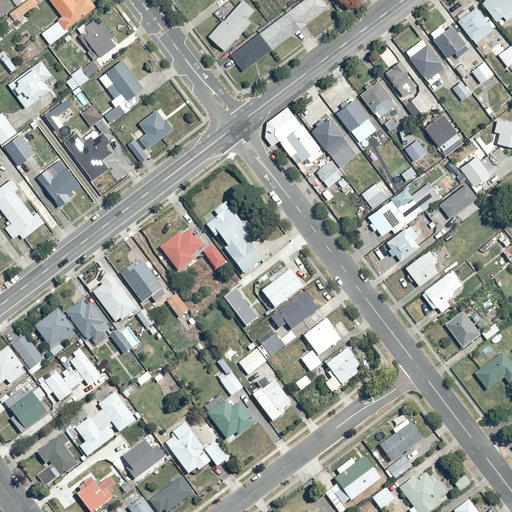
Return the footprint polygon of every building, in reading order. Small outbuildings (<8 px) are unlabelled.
[(0,0),(0,17),(13,8),(7,0),(0,0)] [(38,3),(35,0),(28,0),(10,14),(16,21),(38,3)] [(50,45),(66,33),(65,31),(96,7),(90,0),(78,0),(77,1),(75,0),(49,0),(62,17),(57,21),(41,33),(50,45)] [(259,3),(256,0),(231,0),(209,25),(225,40),(259,3)] [(322,0),(287,0),(232,44),(246,61),(322,0)] [(511,5),(508,0),(484,0),(482,2),(496,22),(504,16),(507,21),(511,17),(511,5)] [(494,31),(473,3),(455,17),(476,44),(494,31)] [(109,32),(98,17),(86,27),(84,24),(78,29),(101,59),(117,47),(107,33),(109,32)] [(467,45),(452,25),(444,31),(440,25),(429,33),(448,59),(467,45)] [(445,67),(423,38),(405,51),(430,85),(440,77),(437,73),(445,67)] [(495,51),(489,41),(482,46),(488,55),(495,51)] [(419,87),(409,74),(411,73),(406,67),(390,47),(379,55),(389,69),(385,72),(405,97),(419,87)] [(511,63),(511,51),(508,47),(498,54),(507,67),(511,63)] [(53,76),(41,60),(8,84),(26,109),(50,91),(44,82),(53,76)] [(128,102),(145,90),(123,60),(106,73),(114,83),(107,88),(115,99),(122,94),(128,102)] [(494,74),(483,61),(471,70),(481,84),(494,74)] [(73,91),(90,79),(88,76),(97,69),(93,63),(66,82),(73,91)] [(469,72),(461,63),(455,68),(462,77),(469,72)] [(397,105),(378,80),(360,93),(378,118),(397,105)] [(462,81),(452,88),(462,101),(472,93),(462,81)] [(429,110),(418,96),(405,106),(416,120),(429,110)] [(335,112),(351,132),(352,131),(361,144),(378,131),(368,118),(369,117),(354,98),(335,112)] [(102,130),(109,125),(91,100),(80,109),(93,126),(96,123),(102,130)] [(63,108),(58,101),(41,114),(52,130),(63,122),(56,114),(63,108)] [(124,101),(113,109),(119,118),(130,110),(124,101)] [(287,106),(267,122),(265,138),(272,147),(279,141),(298,165),(308,158),(312,163),(324,153),(287,106)] [(174,129),(157,110),(140,124),(148,133),(140,139),(149,150),(174,129)] [(17,133),(2,112),(0,113),(0,142),(1,144),(17,133)] [(463,142),(442,114),(424,128),(445,156),(463,142)] [(398,124),(392,116),(383,123),(390,131),(398,124)] [(364,150),(354,135),(347,140),(330,117),(324,121),(323,119),(316,124),(317,126),(311,131),(339,168),(364,150)] [(101,134),(99,135),(95,129),(82,139),(77,132),(64,142),(94,182),(110,169),(99,155),(112,145),(103,133),(103,132),(101,134)] [(389,139),(382,129),(375,134),(382,143),(389,139)] [(36,154),(21,134),(4,146),(18,167),(36,154)] [(149,157),(134,139),(127,144),(142,163),(149,157)] [(427,152),(417,139),(411,144),(421,157),(427,152)] [(316,172),(328,188),(337,181),(346,192),(352,187),(332,160),(316,172)] [(81,184),(68,168),(54,178),(48,170),(37,178),(61,208),(72,199),(68,195),(81,184)] [(0,208),(7,217),(11,223),(5,228),(13,239),(20,234),(24,239),(48,221),(31,199),(24,204),(15,191),(19,188),(11,178),(0,186),(0,208)] [(451,218),(477,198),(464,181),(438,200),(451,218)] [(388,198),(376,182),(361,193),(373,210),(388,198)] [(382,236),(399,224),(402,227),(423,211),(406,189),(387,203),(368,217),(372,223),(369,225),(374,232),(378,230),(382,236)] [(250,233),(225,201),(213,211),(216,216),(206,224),(214,235),(218,232),(227,244),(223,247),(244,273),(263,259),(246,236),(250,233)] [(387,242),(392,248),(389,250),(394,256),(396,254),(401,261),(419,247),(414,240),(420,235),(411,224),(387,242)] [(204,245),(192,228),(185,234),(182,230),(160,246),(178,270),(194,258),(192,255),(204,245)] [(226,261),(213,244),(203,251),(217,268),(226,261)] [(511,261),(511,246),(503,252),(510,263),(511,261)] [(405,268),(409,274),(407,276),(412,283),(415,281),(420,287),(439,272),(433,265),(438,261),(429,250),(405,268)] [(163,288),(144,261),(130,271),(128,268),(121,273),(143,303),(163,288)] [(270,278),(260,265),(236,283),(243,292),(257,282),(259,286),(270,278)] [(304,285),(291,268),(262,290),(275,308),(304,285)] [(438,309),(442,313),(450,307),(447,303),(454,297),(451,294),(462,286),(452,272),(424,292),(428,297),(425,299),(434,312),(438,309)] [(92,290),(115,322),(120,318),(121,320),(137,308),(113,275),(92,290)] [(320,307),(307,290),(271,317),(279,328),(287,322),(292,329),(320,307)] [(189,310),(177,294),(167,301),(179,317),(189,310)] [(95,341),(111,329),(91,304),(89,305),(84,298),(65,312),(87,340),(91,337),(95,341)] [(77,333),(59,308),(35,325),(55,354),(66,347),(63,343),(77,333)] [(155,322),(145,309),(136,315),(146,329),(155,322)] [(480,335),(462,312),(445,326),(463,349),(480,335)] [(341,338),(326,318),(304,335),(319,355),(341,338)] [(500,331),(495,324),(482,334),(487,341),(500,331)] [(117,328),(107,336),(122,354),(132,346),(117,328)] [(285,345),(275,333),(262,344),(271,356),(285,345)] [(45,361),(25,334),(12,344),(32,371),(45,361)] [(10,383),(25,372),(21,367),(24,366),(9,345),(0,351),(0,383),(7,378),(10,383)] [(362,364),(348,346),(326,363),(342,384),(356,374),(353,370),(362,364)] [(267,360),(257,348),(239,362),(248,374),(267,360)] [(101,375),(81,349),(74,354),(75,357),(70,361),(72,364),(72,365),(84,380),(84,379),(88,385),(101,375)] [(321,363),(311,350),(301,358),(311,371),(321,363)] [(511,382),(511,363),(503,352),(475,374),(488,391),(505,378),(510,385),(511,382)] [(41,377),(52,392),(60,401),(72,392),(71,390),(84,380),(72,365),(60,374),(57,370),(50,375),(47,372),(47,373),(41,377)] [(152,377),(148,371),(136,380),(141,385),(152,377)] [(243,387),(232,372),(225,377),(222,373),(217,377),(231,396),(243,387)] [(339,386),(332,377),(325,382),(332,391),(339,386)] [(272,420),(284,411),(282,408),(291,402),(276,380),(263,390),(261,387),(253,393),(272,420)] [(48,411),(39,400),(44,396),(45,398),(53,393),(44,382),(36,388),(30,381),(5,401),(26,428),(48,411)] [(138,390),(132,383),(122,391),(127,398),(138,390)] [(99,404),(102,408),(115,425),(120,431),(136,419),(115,392),(99,404)] [(232,407),(227,400),(209,414),(228,439),(238,431),(240,434),(256,422),(240,401),(232,407)] [(115,425),(102,408),(76,427),(86,441),(80,446),(87,456),(115,435),(110,428),(115,425)] [(422,439),(408,418),(394,429),(397,432),(379,445),(391,462),(422,439)] [(205,449),(185,422),(172,431),(175,435),(165,442),(188,473),(197,467),(199,470),(211,461),(215,467),(226,459),(214,442),(205,449)] [(46,485),(57,477),(78,462),(58,435),(37,451),(46,463),(49,460),(52,463),(49,466),(38,474),(46,485)] [(121,448),(115,440),(94,457),(102,468),(114,459),(112,455),(121,448)] [(382,477),(365,455),(335,477),(352,500),(382,477)] [(412,465),(404,455),(387,469),(395,479),(412,465)] [(416,474),(400,487),(418,511),(426,511),(450,494),(436,475),(432,478),(426,471),(418,478),(416,474)] [(102,483),(93,472),(77,484),(82,490),(78,493),(91,511),(113,496),(108,490),(116,483),(111,477),(102,483)] [(194,491),(181,475),(150,500),(159,511),(161,511),(166,508),(168,511),(194,491)] [(394,498),(386,487),(372,498),(380,509),(394,498)] [(154,511),(142,496),(128,507),(131,511),(154,511)] [(479,511),(469,499),(454,510),(454,511),(479,511)]
